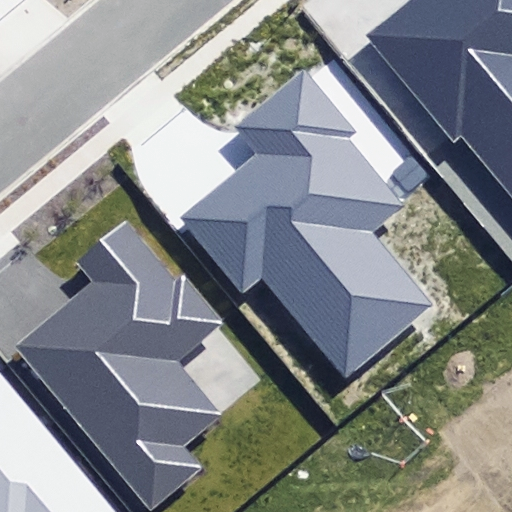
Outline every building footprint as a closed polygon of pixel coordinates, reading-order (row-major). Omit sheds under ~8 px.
[(460,130),(511,193),(511,0),(408,0),(367,34),(451,137),(460,130)] [(259,278),(345,377),(432,303),(374,235),(406,207),(402,202),(348,139),(356,133),(304,73),(240,128),(259,150),(180,218),(188,228),(243,291),(259,278)] [(391,172),(408,192),(429,175),(412,155),(391,172)] [(92,278),(13,345),(154,510),(202,470),(181,445),(217,414),(175,364),(223,324),(182,276),(174,283),(125,226),(80,264),(92,278)] [(0,511),(117,511),(0,373),(0,511)]
